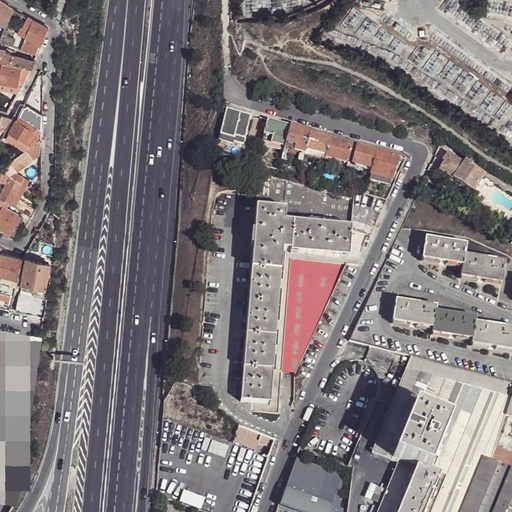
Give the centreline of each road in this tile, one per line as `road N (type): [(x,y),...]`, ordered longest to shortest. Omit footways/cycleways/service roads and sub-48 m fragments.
road 1 (unclassified): [(236,100),(402,144),(416,158),(262,511)]
road 2 (motorway): [(132,0),(90,511)]
road 3 (motorway): [(119,511),(153,167)]
road 4 (motorway): [(138,511),(153,167)]
road 5 (motorway): [(123,0),(81,322)]
road 6 (residential): [(53,24),(47,205),(19,247),(0,239)]
road 7 (motorway): [(81,322),(48,461),(26,511)]
road 8 (motorway): [(81,322),(57,490)]
road 9 (motorway): [(153,167),(167,0)]
